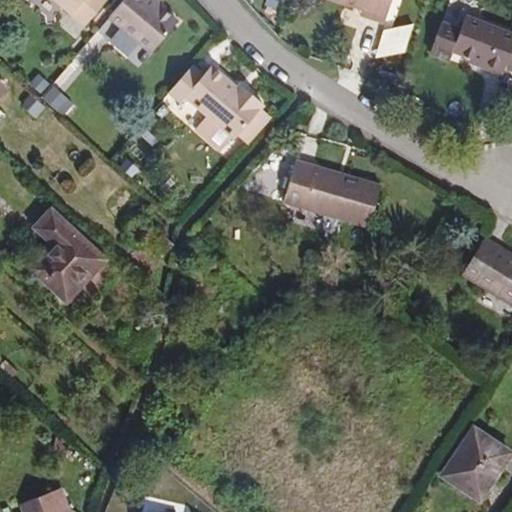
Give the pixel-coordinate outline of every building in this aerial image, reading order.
[(43,0),(77,30),(100,4),(96,0),(43,0)] [(120,0),(103,20),(145,56),(171,27),(153,11),(142,1),(142,0),(120,0)] [(142,0),(142,1),(153,11),(155,8),(146,0),(142,0)] [(384,0),(315,0),(356,15),(355,20),(376,28),(384,0)] [(494,69),(504,47),(505,40),(452,22),(446,35),(429,29),(418,58),(436,65),(440,55),(456,61),(468,65),(467,70),(490,78),(494,69)] [(511,69),(511,50),(504,47),(494,69),(510,75),(511,69)] [(468,65),(456,61),(453,65),(467,70),(468,65)] [(186,67),(162,94),(174,105),(179,100),(198,117),(222,137),(226,141),(228,139),(254,109),(255,107),(239,94),(236,97),(229,91),(204,69),(196,76),(186,67)] [(232,87),(229,91),(236,97),(239,94),(232,87)] [(254,109),(228,139),(234,145),(261,115),(254,109)] [(222,137),(198,117),(186,130),(210,151),(222,137)] [(305,172),(306,165),(288,160),(276,202),(358,227),(370,185),(335,174),(333,180),(305,172)] [(335,174),(306,165),(305,172),(333,180),(335,174)] [(62,309),(99,269),(49,221),(33,238),(48,254),(29,276),(62,309)] [(164,269),(173,261),(163,252),(165,248),(157,241),(147,252),(164,269)] [(511,258),(487,243),(466,279),(511,308),(511,258)] [(500,460),(464,438),(437,483),(474,504),(500,460)] [(63,511),(57,498),(48,502),(55,511),(63,511)] [(55,511),(48,502),(19,511),(55,511)]
